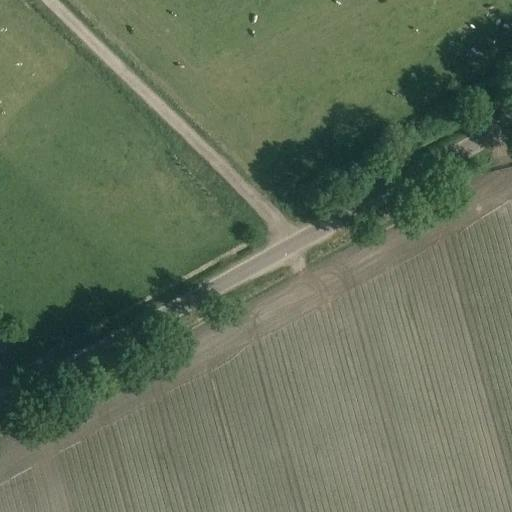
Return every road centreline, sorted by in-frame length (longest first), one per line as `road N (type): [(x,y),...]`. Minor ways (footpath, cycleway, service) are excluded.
road 1 (unclassified): [(0,407),(511,125)]
road 2 (track): [(51,0),(301,242)]
